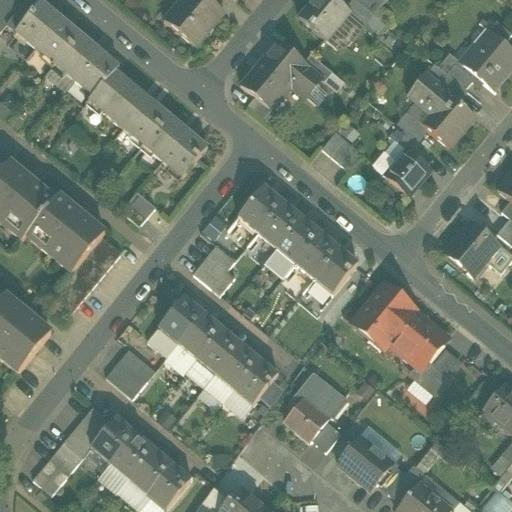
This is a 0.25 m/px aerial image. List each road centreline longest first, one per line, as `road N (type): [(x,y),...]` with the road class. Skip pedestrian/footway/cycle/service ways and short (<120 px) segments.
road 1 (residential): [(252,144),(17,446)]
road 2 (residential): [(252,144),(400,262)]
road 3 (residential): [(400,262),(511,128)]
road 4 (residential): [(83,0),(198,98)]
road 5 (residential): [(400,262),(511,355)]
road 6 (unknown): [(271,351),(161,261)]
road 7 (unknown): [(183,457),(74,372)]
road 8 (residential): [(198,98),(276,0)]
